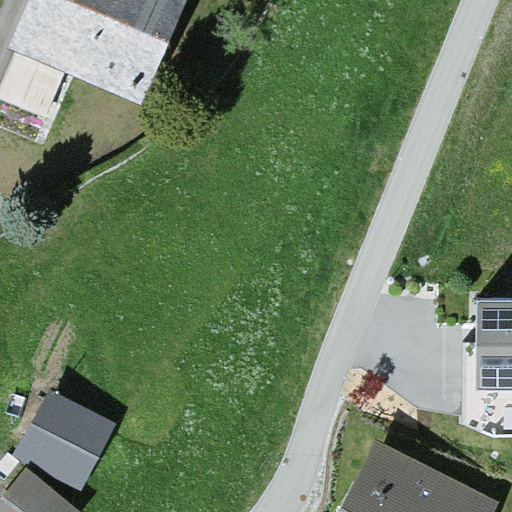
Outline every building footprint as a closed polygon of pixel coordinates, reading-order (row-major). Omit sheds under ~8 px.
[(178,0),(36,0),(17,46),(137,97),(178,0)] [(511,307),(460,308),(461,395),(511,394),(511,307)] [(106,427),(52,398),(23,452),(77,481),(106,427)] [(484,511),(487,506),(382,452),(351,511),(484,511)] [(70,511),(26,477),(0,509),(0,511),(70,511)]
